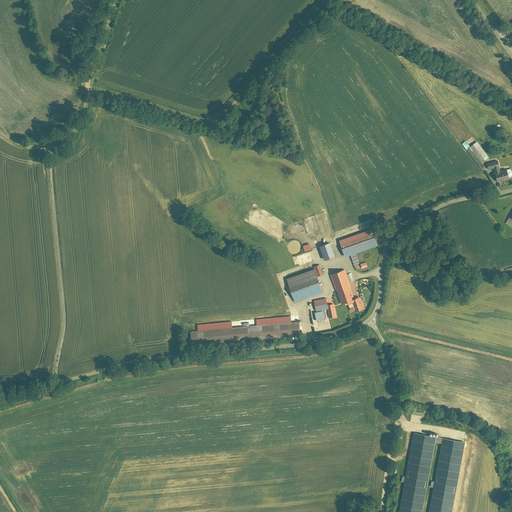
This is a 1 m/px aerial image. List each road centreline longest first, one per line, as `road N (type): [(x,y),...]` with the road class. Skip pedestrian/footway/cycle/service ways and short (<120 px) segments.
road 1 (residential): [(326,0),(214,120),(108,90),(87,97),(71,132),(48,147),(63,308),(52,383)]
road 2 (residential): [(52,383),(124,362),(311,341),(369,319)]
road 3 (residential): [(369,319),(383,248),(398,225),(443,204),(511,189)]
road 4 (track): [(301,258),(250,87)]
